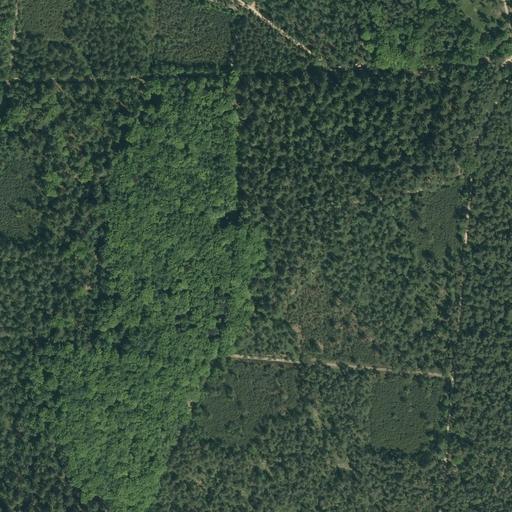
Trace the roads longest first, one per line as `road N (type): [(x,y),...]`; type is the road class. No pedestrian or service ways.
road 1 (track): [(511,72),(472,143),(438,511)]
road 2 (track): [(250,7),(335,67),(511,61)]
road 3 (track): [(6,78),(233,73)]
